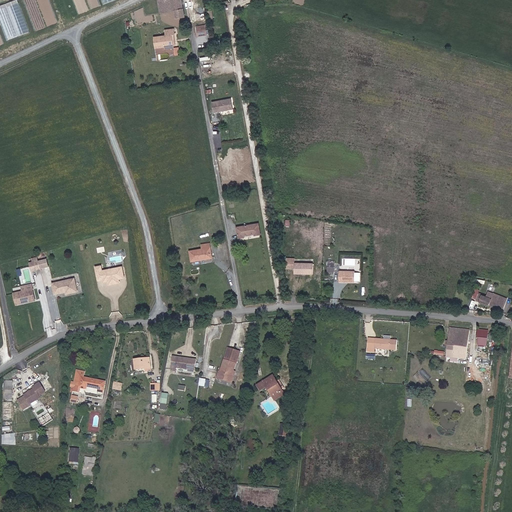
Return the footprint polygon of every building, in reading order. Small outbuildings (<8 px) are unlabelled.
[(154,10),(170,7),(168,0),(159,0),(152,1),(154,10)] [(179,14),(177,6),(170,7),(172,15),(179,14)] [(196,26),(198,36),(208,34),(206,24),(196,26)] [(160,43),(164,42),(172,41),(171,30),(172,30),(172,25),(162,26),(162,31),(158,32),(159,36),(160,43)] [(158,32),(150,33),(152,45),(160,43),(159,36),(158,32)] [(166,47),(156,49),(157,59),(176,56),(174,48),(166,49),(166,47)] [(223,104),(221,93),(202,97),(203,106),(208,106),(214,105),(213,104),(215,104),(216,105),(223,104)] [(248,224),(255,223),(252,211),(231,215),(232,226),(239,225),(239,222),(248,221),(248,224)] [(260,222),(236,226),(238,238),(262,234),(260,222)] [(196,252),(205,249),(202,236),(193,238),(194,242),(181,246),(184,257),(192,255),(191,251),(195,250),(196,252)] [(32,267),(29,256),(24,257),(25,261),(21,262),(23,269),(32,267)] [(111,274),(116,274),(115,267),(110,268),(109,264),(91,266),(92,275),(97,274),(97,277),(101,276),(102,278),(109,277),(110,275),(111,274)] [(312,265),(293,265),(293,275),(301,276),(302,274),(303,275),(304,276),(312,276),(312,265)] [(338,272),(338,283),(344,283),(345,283),(346,283),(347,283),(354,283),(354,272),(338,272)] [(45,289),(56,287),(53,276),(43,279),(45,289)] [(18,294),(26,292),(24,283),(4,287),(6,295),(18,292),(18,294)] [(479,300),(482,289),(475,288),(473,298),(479,300)] [(481,303),(503,312),(509,296),(500,293),(499,296),(492,294),(489,299),(483,297),(481,303)] [(445,359),(466,361),(469,332),(448,330),(445,359)] [(475,348),(487,349),(488,333),(477,331),(475,348)] [(371,348),(393,351),(394,342),(366,338),(364,347),(371,348)] [(232,371),(230,370),(233,360),(232,360),(236,348),(226,345),(217,372),(215,371),(214,374),(229,379),(232,371)] [(192,369),(195,361),(172,353),(169,362),(173,363),(192,369)] [(140,365),(151,363),(150,356),(133,359),(134,368),(141,368),(140,365)] [(80,367),(72,366),(68,384),(75,385),(75,384),(79,385),(79,382),(83,383),(99,387),(100,378),(79,373),(80,367)] [(416,380),(422,373),(419,370),(413,377),(416,380)] [(282,391),(270,373),(254,383),(258,389),(265,385),(272,398),(282,391)] [(421,383),(426,378),(423,375),(417,379),(421,383)] [(200,378),(199,385),(210,386),(210,379),(200,378)] [(45,391),(39,381),(31,386),(33,389),(22,396),(24,397),(17,401),(23,411),(31,406),(30,403),(39,398),(37,395),(45,391)] [(113,389),(123,390),(123,382),(114,381),(113,389)] [(161,409),(168,409),(169,393),(162,392),(161,409)] [(281,424),(279,435),(287,436),(289,425),(281,424)] [(69,461),(79,462),(80,448),(70,447),(69,461)] [(86,453),(84,469),(92,470),(95,454),(86,453)]
